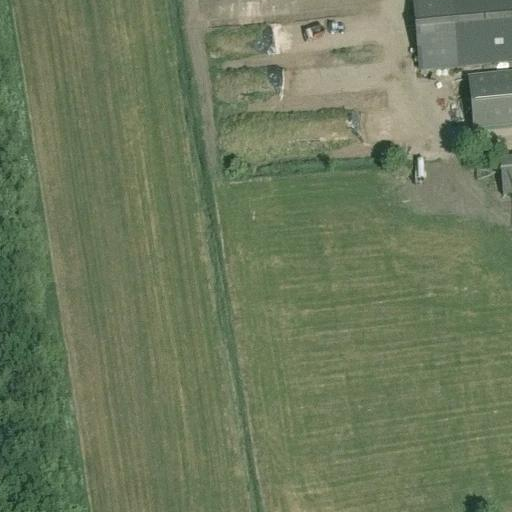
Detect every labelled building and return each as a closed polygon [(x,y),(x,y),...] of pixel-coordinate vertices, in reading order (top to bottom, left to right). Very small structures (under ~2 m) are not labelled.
[(266,0),(267,9),(294,7),(293,0),(266,0)] [(511,0),(412,0),(419,72),(456,69),(511,63),(511,0)] [(473,133),(511,129),(511,75),(468,80),(473,133)] [(360,139),(359,125),(343,126),(344,140),(360,139)] [(502,195),(511,193),(511,161),(500,163),(502,195)]
